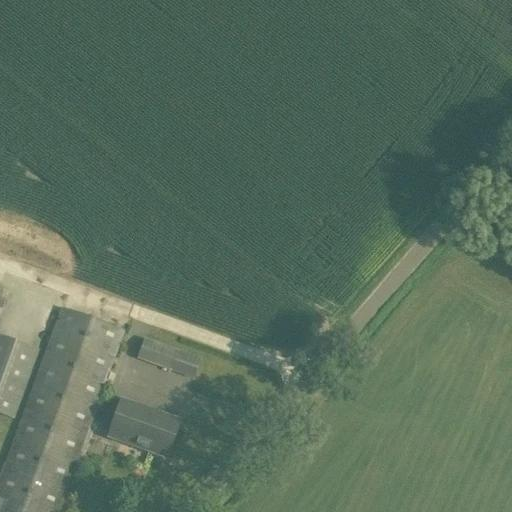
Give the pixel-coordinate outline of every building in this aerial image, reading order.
[(120,231),(101,287),(177,313),(196,257),(120,231)] [(0,511),(56,511),(122,333),(63,312),(0,483),(0,511)] [(0,415),(13,421),(38,351),(0,337),(0,415)] [(144,339),(137,359),(194,381),(201,360),(144,339)] [(199,382),(160,373),(154,399),(192,408),(199,382)] [(110,438),(166,459),(179,422),(123,402),(110,438)]
